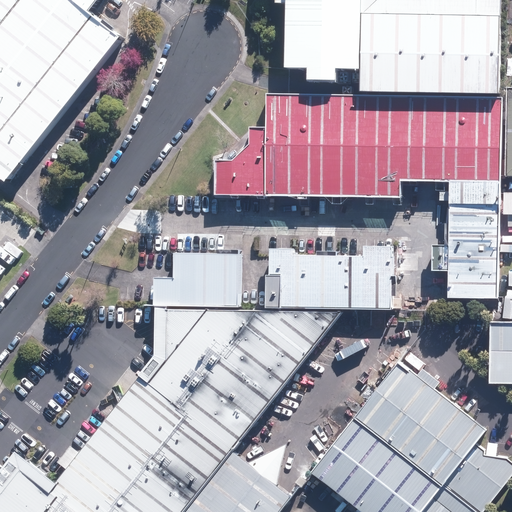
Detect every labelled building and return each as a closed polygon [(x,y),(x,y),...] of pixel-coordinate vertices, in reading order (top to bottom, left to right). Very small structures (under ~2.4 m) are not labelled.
[(0,0),(0,175),(11,184),(123,44),(90,18),(105,0),(0,0)] [(373,79),(374,0),(267,0),(268,4),(296,4),(294,77),(373,79)] [(373,101),(511,104),(511,90),(511,53),(511,0),(374,0),(373,79),(373,101)] [(510,182),(511,104),(373,101),(273,99),(271,200),(408,203),(409,180),(457,181),(456,208),(501,209),(509,209),(510,182)] [(501,209),(456,208),(455,299),(499,300),(501,209)] [(272,244),(271,303),(394,305),(395,245),(272,244)] [(160,274),(159,301),(240,303),(241,251),(180,250),(180,274),(160,274)] [(182,511),(230,453),(344,309),(162,302),(160,351),(140,382),(57,485),(24,459),(0,488),(0,511),(182,511)] [(511,318),(492,318),(491,379),(511,379),(511,318)] [(403,358),(360,413),(480,506),(485,510),(511,474),(511,457),(509,455),(486,451),(486,446),(478,440),(488,426),(480,419),(427,378),(403,358)] [(475,511),(480,506),(360,413),(313,473),(362,511),(475,511)] [(286,511),(293,503),(230,453),(182,511),(286,511)]
